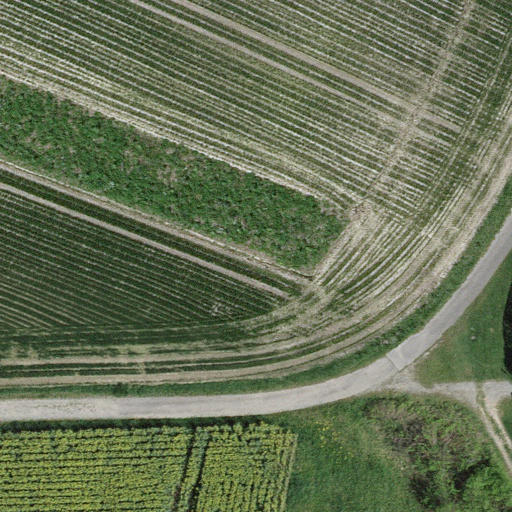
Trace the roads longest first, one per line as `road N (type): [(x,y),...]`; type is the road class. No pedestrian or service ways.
road 1 (track): [(356,383),(255,403),(0,410)]
road 2 (track): [(511,226),(455,306),(356,383)]
road 3 (track): [(511,451),(474,395),(356,383)]
